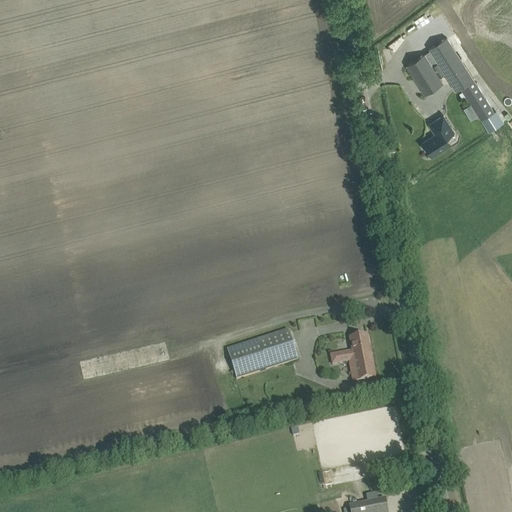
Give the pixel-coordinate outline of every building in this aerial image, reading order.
[(469,0),(448,17),(459,31),(499,0),(469,0)] [(511,0),(503,0),(457,36),(468,50),(511,16),(511,0)] [(511,20),(467,55),(479,69),(511,43),(511,20)] [(429,49),(436,60),(430,63),(424,54),(407,65),(425,95),(443,84),(438,77),(444,74),(456,92),(461,88),(474,80),(447,38),(429,49)] [(511,46),(480,72),(491,86),(511,69),(511,46)] [(511,73),(493,88),(504,103),(511,96),(511,73)] [(474,80),(461,88),(481,120),(495,111),(474,80)] [(495,111),(481,120),(489,132),(502,123),(495,111)] [(435,134),(425,141),(427,145),(425,146),(432,157),(452,144),(447,137),(454,132),(443,115),(429,124),(435,134)] [(298,360),(288,330),(226,350),(236,380),(298,360)] [(351,351),(330,355),(332,365),(348,362),(351,383),(375,378),(367,335),(349,338),(351,351)] [(387,511),(385,499),(349,506),(350,511),(387,511)]
